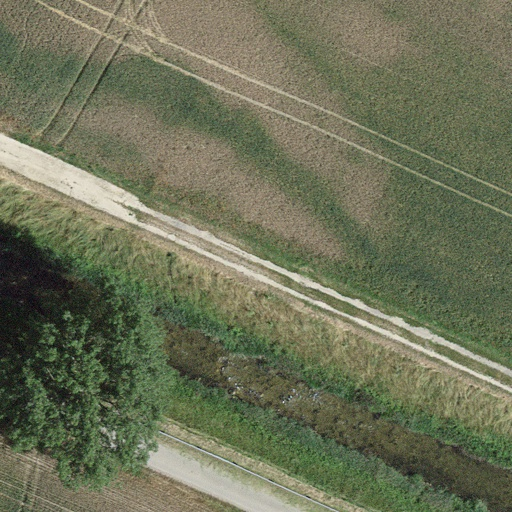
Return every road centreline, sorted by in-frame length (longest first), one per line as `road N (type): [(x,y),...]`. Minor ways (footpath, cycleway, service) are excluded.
road 1 (track): [(0,166),(511,398)]
road 2 (track): [(326,511),(0,384)]
